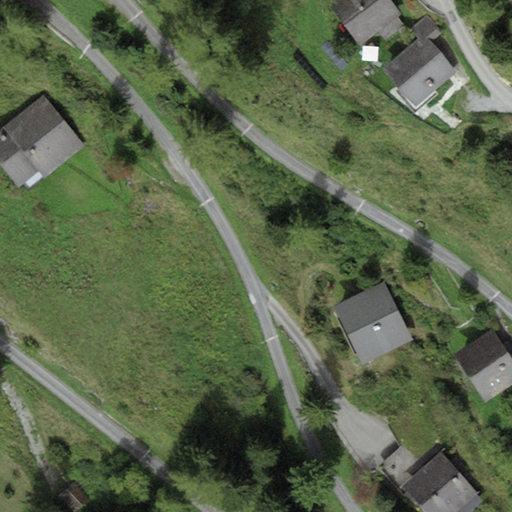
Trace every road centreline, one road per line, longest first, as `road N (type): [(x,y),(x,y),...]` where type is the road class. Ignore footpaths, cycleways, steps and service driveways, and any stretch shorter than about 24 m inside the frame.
road 1 (residential): [(357,511),(307,438),(267,325),(209,200),(109,70),(35,0)]
road 2 (residential): [(511,309),(430,241),(267,141),(116,0)]
road 3 (residential): [(0,341),(214,511)]
road 4 (residential): [(511,98),(463,45),(442,0)]
